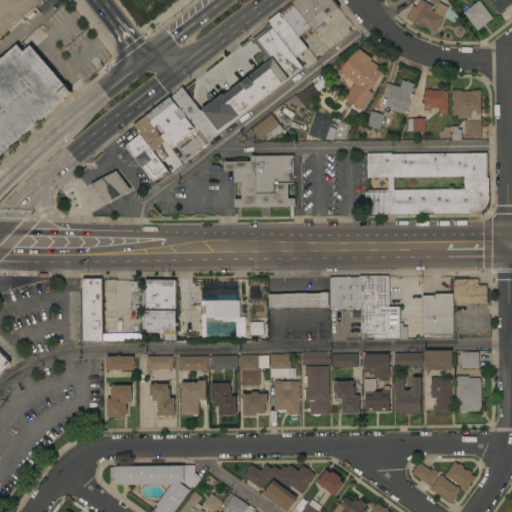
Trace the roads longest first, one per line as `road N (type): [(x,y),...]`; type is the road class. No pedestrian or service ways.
road 1 (residential): [(36,511),(81,457),(105,449),(511,441)]
road 2 (secondary): [(0,261),(331,258),(374,247)]
road 3 (residential): [(509,245),(510,442),(472,511)]
road 4 (primary): [(1,228),(170,77)]
road 5 (secondary): [(374,247),(320,233),(164,232)]
road 6 (residential): [(362,0),(375,20),(424,52),(511,60)]
road 7 (primary): [(170,77),(270,0)]
